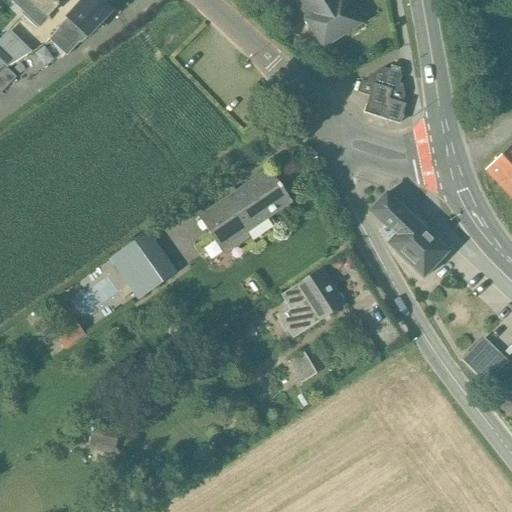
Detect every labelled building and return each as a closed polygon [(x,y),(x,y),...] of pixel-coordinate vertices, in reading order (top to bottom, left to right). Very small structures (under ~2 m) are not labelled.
[(9,0),(24,13),(21,15),(37,29),(48,17),(63,0),(9,0)] [(58,32),(50,41),(67,56),(75,48),(81,42),(82,43),(88,36),(91,39),(117,12),(102,0),(85,0),(69,19),(65,23),(58,31),(58,32)] [(271,0),(291,30),(305,21),(337,0),(271,0)] [(337,0),(305,21),(323,49),(361,25),(348,4),(345,0),(337,0)] [(0,40),(0,63),(6,69),(32,52),(10,32),(10,31),(0,40)] [(0,94),(1,95),(17,79),(6,69),(0,63),(0,94)] [(389,71),(384,69),(367,78),(366,83),(361,82),(358,93),(369,97),(364,113),(383,119),(400,124),(402,118),(406,105),(402,104),(405,97),(402,85),(399,84),(401,78),(400,70),(391,67),(389,71)] [(511,145),(485,170),(511,198),(511,145)] [(292,202),(270,169),(200,217),(224,255),(250,238),(247,233),(292,202)] [(450,251),(388,192),(370,211),(381,222),(378,224),(381,227),(379,228),(381,231),(386,235),(392,240),(389,243),(398,251),(397,252),(424,279),(450,251)] [(148,232),(109,260),(138,300),(177,272),(148,232)] [(290,311),(279,318),(293,338),(311,326),(345,303),(323,268),(287,291),(280,296),(290,311)] [(55,333),(66,351),(86,336),(74,319),(55,333)] [(483,340),(462,361),(487,386),(508,364),(483,340)] [(170,350),(157,358),(168,376),(181,367),(170,350)] [(299,356),(288,363),(301,384),(312,378),(299,356)] [(511,379),(503,389),(511,397),(511,379)] [(74,434),(63,441),(70,452),(81,445),(74,434)]
